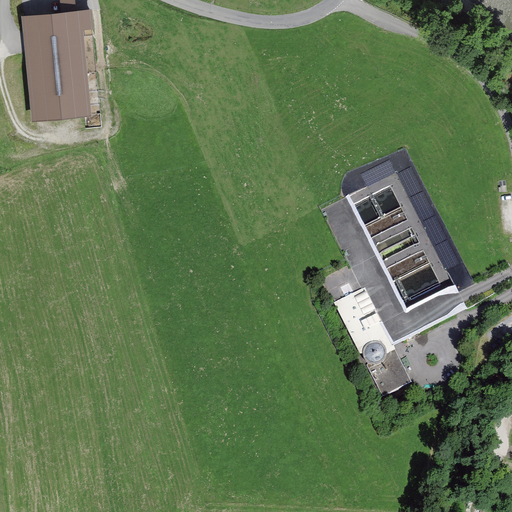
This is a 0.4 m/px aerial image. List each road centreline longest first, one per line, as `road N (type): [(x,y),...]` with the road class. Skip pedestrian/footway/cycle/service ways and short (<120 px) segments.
road 1 (track): [(11,38),(1,80),(19,128),(45,139),(96,134),(107,124),(96,9)]
road 2 (tertiary): [(179,0),(272,22),(308,16),(336,0)]
